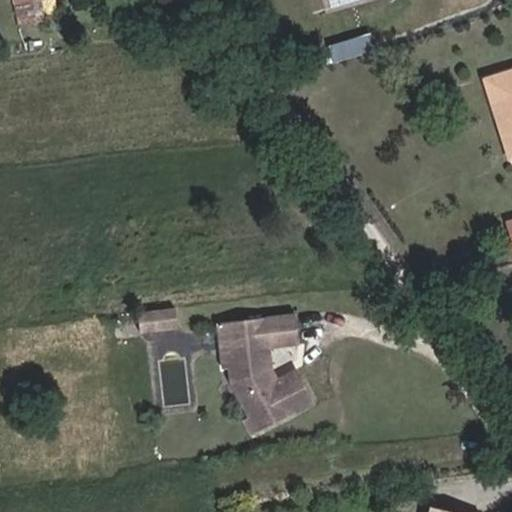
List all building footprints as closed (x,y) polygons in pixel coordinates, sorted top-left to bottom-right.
[(13,0),(20,27),(39,23),(33,0),(13,0)] [(511,70),(486,78),(498,119),(502,118),(511,149),(511,70)] [(176,328),(174,308),(154,311),(156,331),(176,328)] [(156,331),(154,311),(135,313),(138,376),(156,331)] [(293,316),(230,322),(233,349),(224,350),(226,368),(228,383),(246,419),(254,435),(311,405),(294,371),(271,382),(266,373),(270,371),(267,350),(297,346),(293,316)] [(233,349),(230,322),(215,324),(220,369),(226,368),(224,350),(233,349)] [(241,421),(249,437),(254,435),(246,419),(241,421)]
